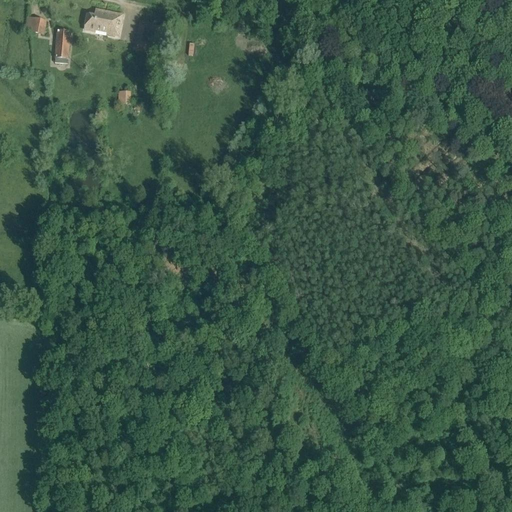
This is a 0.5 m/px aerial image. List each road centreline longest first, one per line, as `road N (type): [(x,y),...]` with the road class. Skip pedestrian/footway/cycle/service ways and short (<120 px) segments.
road 1 (track): [(224,511),(322,482),(511,470)]
road 2 (track): [(123,0),(266,27),(332,55)]
